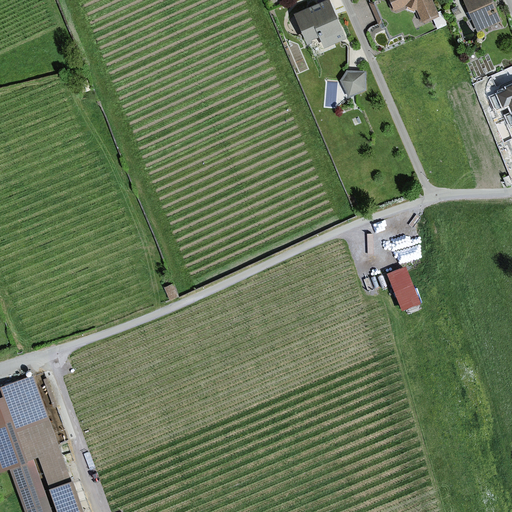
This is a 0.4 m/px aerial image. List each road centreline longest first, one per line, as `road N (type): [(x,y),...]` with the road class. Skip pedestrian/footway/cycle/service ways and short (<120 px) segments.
road 1 (residential): [(0,369),(430,198)]
road 2 (residential): [(430,198),(346,0)]
